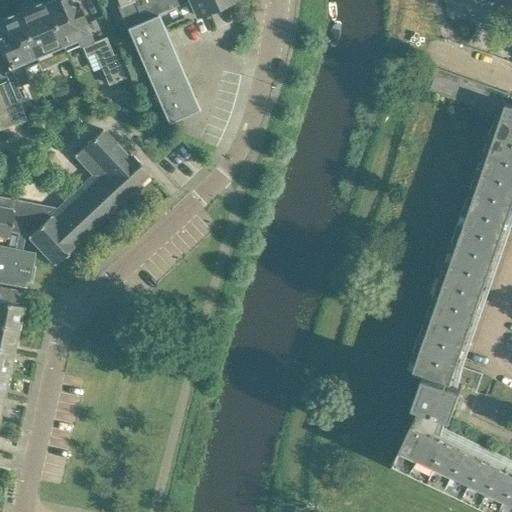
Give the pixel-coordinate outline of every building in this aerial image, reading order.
[(94,41),(76,0),(74,0),(50,0),(44,2),(64,51),(80,44),(86,57),(95,53),(109,84),(130,75),(120,52),(113,54),(106,36),(94,41)] [(232,0),(117,0),(119,3),(116,4),(125,25),(168,122),(198,109),(190,89),(156,12),(184,0),(189,0),(197,16),(232,0)] [(64,51),(44,2),(31,8),(28,7),(20,10),(19,14),(38,61),(64,51)] [(0,18),(0,48),(9,71),(4,73),(7,80),(17,104),(20,102),(27,99),(21,85),(29,81),(27,74),(41,68),(38,61),(19,14),(5,19),(3,18),(0,18)] [(76,75),(68,56),(57,61),(65,79),(76,75)] [(442,94),(450,72),(438,67),(430,89),(442,94)] [(453,98),(462,76),(450,72),(442,94),(453,98)] [(465,103),(474,80),(462,76),(453,98),(465,103)] [(7,80),(0,83),(0,92),(13,124),(13,125),(27,119),(27,118),(20,102),(17,104),(7,80)] [(477,107),(486,85),(474,80),(465,103),(477,107)] [(489,111),(498,89),(486,85),(477,107),(489,111)] [(502,116),(506,103),(510,93),(498,89),(489,111),(496,114),(502,116)] [(13,124),(0,92),(0,128),(4,127),(5,128),(13,124)] [(439,289),(413,371),(424,374),(414,404),(420,406),(448,418),(449,416),(452,417),(462,386),(476,392),(477,391),(477,389),(484,374),(463,365),(464,364),(511,224),(511,104),(506,103),(502,116),(496,114),(463,209),(439,289)] [(75,242),(149,173),(130,153),(127,156),(102,130),(75,155),(94,176),(57,209),(0,198),(0,236),(9,238),(10,231),(19,233),(16,250),(0,246),(0,282),(23,287),(23,286),(24,281),(31,282),(35,266),(31,265),(34,253),(21,251),(25,234),(30,235),(28,237),(54,265),(77,243),(75,242)] [(0,324),(17,328),(21,306),(18,305),(21,292),(0,287),(0,324)] [(0,348),(11,351),(17,328),(0,324),(0,348)] [(0,348),(0,371),(7,373),(7,371),(12,372),(14,360),(10,359),(11,351),(0,348)] [(511,511),(511,460),(444,428),(448,418),(420,406),(393,462),(501,511),(511,511)]
